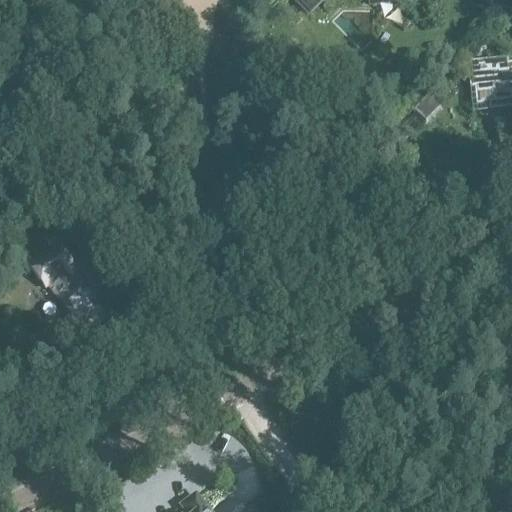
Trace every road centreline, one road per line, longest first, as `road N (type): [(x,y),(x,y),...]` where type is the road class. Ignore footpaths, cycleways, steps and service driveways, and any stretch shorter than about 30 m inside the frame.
road 1 (track): [(363,511),(0,53)]
road 2 (tertiary): [(0,508),(245,389),(511,238)]
